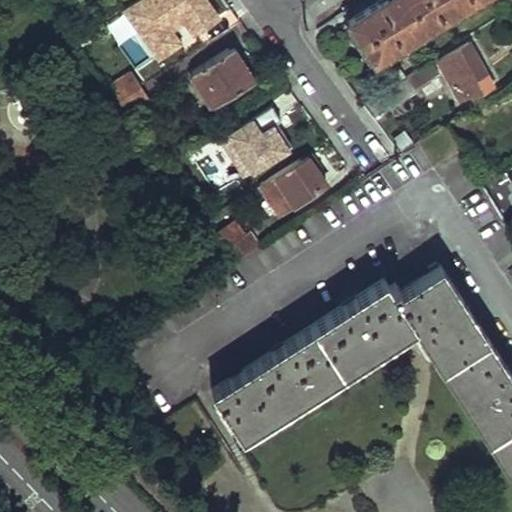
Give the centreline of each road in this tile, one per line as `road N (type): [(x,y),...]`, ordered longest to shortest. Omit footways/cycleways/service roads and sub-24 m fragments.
road 1 (residential): [(191,359),(409,210),(453,213),(511,305)]
road 2 (residential): [(374,157),(269,17)]
road 3 (secondary): [(115,511),(0,390)]
